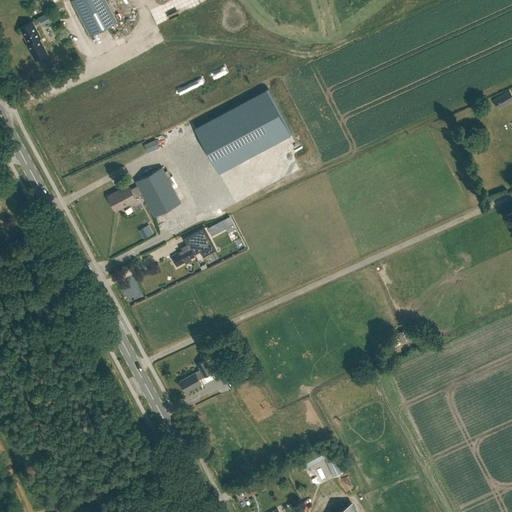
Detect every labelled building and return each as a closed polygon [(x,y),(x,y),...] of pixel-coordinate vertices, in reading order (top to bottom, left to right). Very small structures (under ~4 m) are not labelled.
[(117,21),(105,0),(71,0),(89,35),(117,21)] [(50,10),(38,16),(43,25),(55,19),(50,10)] [(20,27),(28,42),(27,43),(36,59),(47,52),(39,37),(40,36),(32,20),(20,27)] [(194,127),(218,172),(290,133),(266,88),(194,127)] [(508,90),(491,99),(494,104),(497,108),(511,99),(511,96),(510,94),(508,90)] [(107,196),(115,209),(136,198),(135,196),(141,193),(153,216),(180,202),(162,167),(135,181),(137,185),(130,187),(128,185),(107,196)] [(229,216),(208,227),(212,234),(233,223),(229,216)] [(150,226),(140,231),(144,238),(153,233),(150,226)] [(177,266),(195,257),(193,253),(200,250),(204,255),(215,250),(203,228),(184,238),(187,244),(181,247),(182,250),(171,256),(177,266)] [(412,337),(407,328),(397,333),(401,342),(412,337)] [(203,376),(213,372),(206,359),(197,364),(200,370),(180,380),(186,391),(201,383),(198,378),(203,376)] [(325,458),(334,476),(343,471),(330,444),(300,458),(305,468),(325,458)] [(260,476),(251,480),(256,491),(265,487),(260,476)] [(357,511),(352,501),(331,511),(357,511)]
